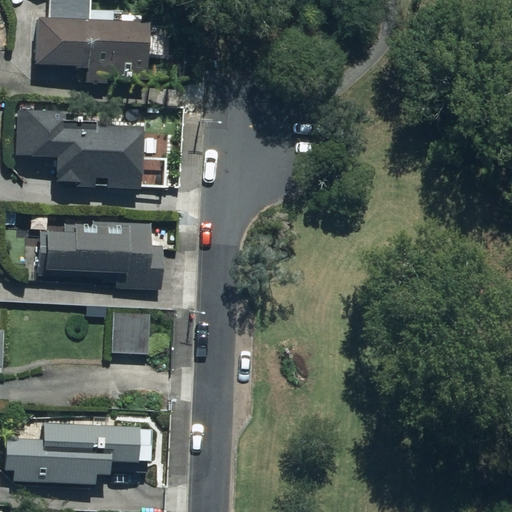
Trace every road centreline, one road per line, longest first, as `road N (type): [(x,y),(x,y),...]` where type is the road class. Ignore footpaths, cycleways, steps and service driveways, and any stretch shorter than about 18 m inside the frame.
road 1 (residential): [(247,33),(222,511)]
road 2 (unknown): [(0,376),(230,374)]
